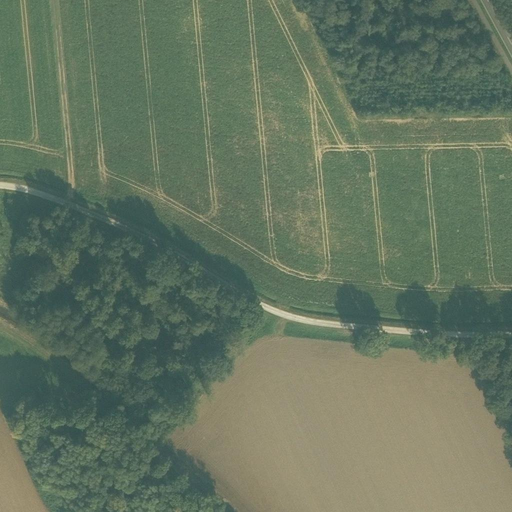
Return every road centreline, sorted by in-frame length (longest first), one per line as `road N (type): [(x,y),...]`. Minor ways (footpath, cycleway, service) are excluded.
road 1 (track): [(511,335),(382,330),(279,313),(145,237),(0,185)]
road 2 (track): [(54,0),(73,207)]
